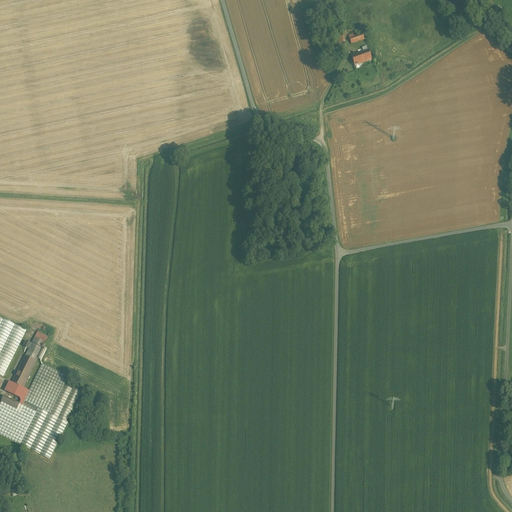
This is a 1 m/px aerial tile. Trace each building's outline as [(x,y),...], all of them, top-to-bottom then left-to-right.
[(348,36),(351,43),(364,39),(362,34),(354,37),(353,34),(348,36)] [(368,51),(357,54),(360,64),(372,60),(368,51)] [(360,64),(357,54),(351,57),(354,66),(360,64)] [(0,375),(3,377),(26,331),(4,319),(3,320),(0,318),(0,375)] [(25,356),(36,362),(37,359),(41,360),(46,349),(43,347),(48,337),(37,332),(25,356)] [(25,356),(12,383),(23,388),(36,362),(25,356)] [(19,404),(4,397),(0,404),(0,435),(50,460),(68,423),(66,422),(81,392),(64,384),(68,377),(42,365),(29,391),(22,406),(19,404)] [(20,399),(21,402),(19,404),(22,406),(29,391),(23,388),(12,383),(9,382),(4,391),(20,399)]
